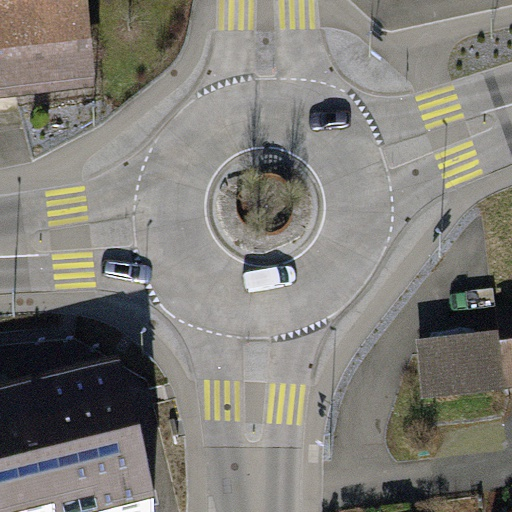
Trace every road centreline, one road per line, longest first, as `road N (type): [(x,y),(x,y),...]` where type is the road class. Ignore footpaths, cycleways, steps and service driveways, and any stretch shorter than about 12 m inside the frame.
road 1 (tertiary): [(260,301),(260,511)]
road 2 (secondary): [(260,301),(320,287),(343,266),(358,238),(358,177)]
road 3 (secondary): [(176,227),(0,247)]
road 4 (secondary): [(274,113),(209,134),(186,160),(175,192),(176,227)]
road 5 (secondary): [(511,114),(358,177)]
